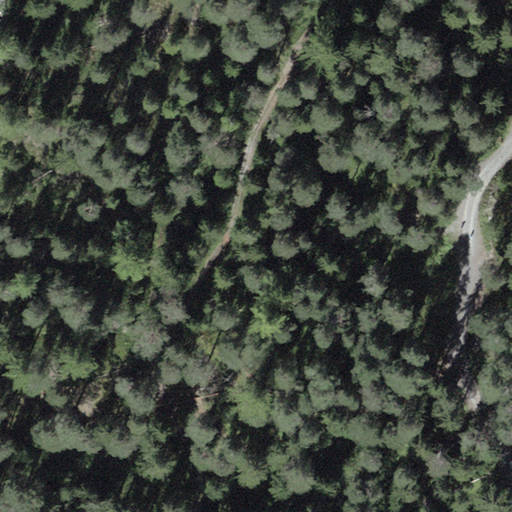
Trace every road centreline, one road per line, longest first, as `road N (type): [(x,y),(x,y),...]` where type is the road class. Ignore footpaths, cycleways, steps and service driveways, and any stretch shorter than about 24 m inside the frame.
road 1 (track): [(196,511),(193,470),(150,381),(150,359),(220,249),(252,132),(301,32),(331,0)]
road 2 (track): [(511,144),(469,199),(471,267),(452,347),(502,446),(511,489)]
